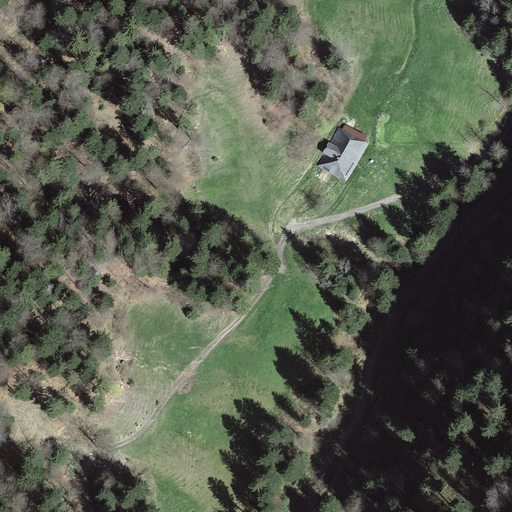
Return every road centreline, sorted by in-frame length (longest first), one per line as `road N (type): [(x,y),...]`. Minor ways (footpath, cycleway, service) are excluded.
road 1 (track): [(307,511),(323,465),(360,408),(388,322),(452,233),(511,174)]
road 2 (track): [(91,511),(86,458),(130,439),(152,417),(257,297),(286,234)]
road 3 (track): [(417,0),(414,48),(396,83),(369,116),(338,119)]
road 4 (track): [(286,234),(319,179),(319,144),(338,119)]
